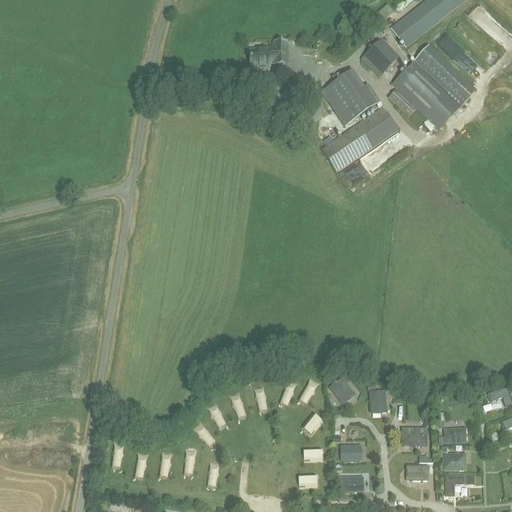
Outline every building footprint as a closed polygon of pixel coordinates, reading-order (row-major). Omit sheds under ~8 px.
[(406,49),(467,0),(428,0),(391,30),(406,49)] [(394,14),(387,6),(378,14),(384,22),(394,14)] [(511,58),(511,31),(506,21),(501,24),(497,16),(486,22),(507,61),(511,58)] [(446,54),(454,50),(453,48),(456,47),(453,38),(441,43),(446,54)] [(284,65),(283,57),(287,56),(287,42),(273,43),(274,49),(258,50),(259,52),(249,52),(250,69),(259,68),(259,70),(269,69),(268,62),(274,61),(274,65),(284,65)] [(379,79),(397,61),(379,43),(362,61),(379,79)] [(464,80),(430,47),(424,53),(414,63),(392,86),(397,91),(389,99),(408,118),(416,110),(439,131),(461,108),(471,97),(459,85),(464,80)] [(347,76),(321,93),(345,128),(379,105),(368,87),(359,93),(347,76)] [(336,173),(398,132),(383,111),(322,152),(336,173)] [(272,127),(275,114),(260,112),(258,124),(272,127)] [(403,132),(384,145),(392,157),(411,144),(403,132)] [(355,397),(342,380),(329,390),(342,407),(355,397)] [(511,402),(508,390),(487,396),(490,405),(502,401),(505,409),(511,406),(511,402)] [(384,393),(369,394),(371,416),(386,415),(384,393)] [(509,428),(492,434),(494,441),(511,435),(509,428)] [(402,430),(401,448),(427,448),(427,430),(402,430)] [(465,430),(444,431),(445,446),(466,445),(465,430)] [(361,448),(340,448),(341,463),(361,463),(361,448)] [(443,456),(443,473),(466,473),(466,456),(443,456)] [(511,458),(502,461),(504,468),(511,465),(511,458)] [(406,468),(406,482),(428,483),(428,468),(406,468)] [(272,471),(254,470),(252,490),(279,492),(281,473),(272,472),(272,471)] [(446,478),(446,499),(454,499),(454,487),(464,487),(464,479),(446,478)] [(363,480),(340,480),(340,495),(364,494),(363,480)]
